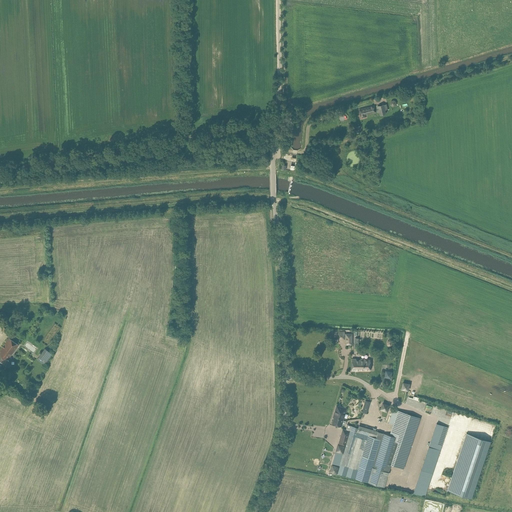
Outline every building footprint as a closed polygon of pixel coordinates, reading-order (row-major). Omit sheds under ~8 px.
[(376,112),(379,111),(379,115),(385,114),(384,111),(387,110),(386,104),(383,105),(378,106),(378,110),(376,111),(375,106),(359,109),(361,117),(366,116),(365,115),(376,112)] [(18,345),(8,338),(0,350),(0,366),(1,365),(2,364),(5,367),(9,361),(7,360),(18,345)] [(52,353),(45,349),(37,360),(44,365),(52,353)] [(355,371),(370,371),(370,359),(352,359),(352,367),(355,367),(355,371)] [(367,412),(370,402),(365,401),(362,411),(367,412)] [(383,403),(381,409),(387,411),(389,405),(383,403)] [(334,417),(332,424),(341,426),(344,418),(343,417),(344,413),(345,414),(347,408),(336,405),(333,417),(334,417)] [(399,436),(399,438),(391,464),(403,469),(420,418),(394,409),(389,423),(399,427),(397,432),(399,433),(398,435),(399,436)] [(436,424),(413,493),(425,497),(448,428),(436,424)] [(376,438),(378,431),(359,426),(357,432),(376,438)] [(350,431),(343,429),(338,444),(345,446),(339,464),(358,470),(367,440),(348,435),(350,431)] [(384,487),(391,464),(399,438),(383,433),(368,482),(384,487)] [(447,490),(471,498),(490,441),(483,439),(466,433),(447,490)]
